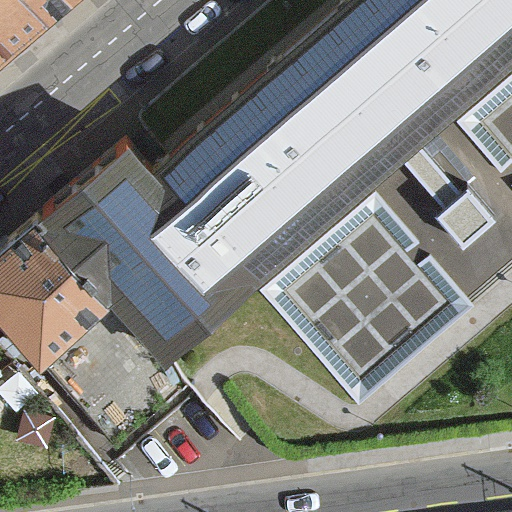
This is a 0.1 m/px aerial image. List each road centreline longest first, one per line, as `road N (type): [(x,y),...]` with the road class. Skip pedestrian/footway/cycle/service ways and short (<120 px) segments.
road 1 (unclassified): [(190,511),(511,469)]
road 2 (unclassified): [(0,147),(172,0)]
